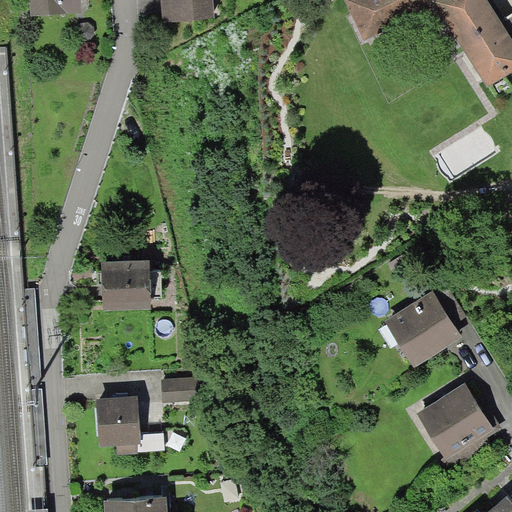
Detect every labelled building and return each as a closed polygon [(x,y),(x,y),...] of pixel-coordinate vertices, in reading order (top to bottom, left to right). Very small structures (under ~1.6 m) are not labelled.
[(29,0),(31,16),(82,10),(81,0),(29,0)] [(215,0),(159,0),(161,22),(216,18),(215,0)] [(346,0),(365,41),(437,6),(489,89),(511,74),(511,36),(488,0),(346,0)] [(145,258),(104,260),(106,304),(147,302),(145,258)] [(36,289),(25,290),(38,465),(49,464),(36,289)] [(432,293),(386,320),(416,371),(462,344),(432,293)] [(199,377),(162,379),(163,398),(200,396),(199,377)] [(470,385),(423,416),(451,460),(439,467),(448,481),(507,443),(470,385)] [(140,396),(97,399),(100,444),(142,441),(140,396)] [(168,511),(167,495),(107,499),(107,511),(168,511)] [(511,511),(511,501),(507,495),(484,511),(511,511)]
